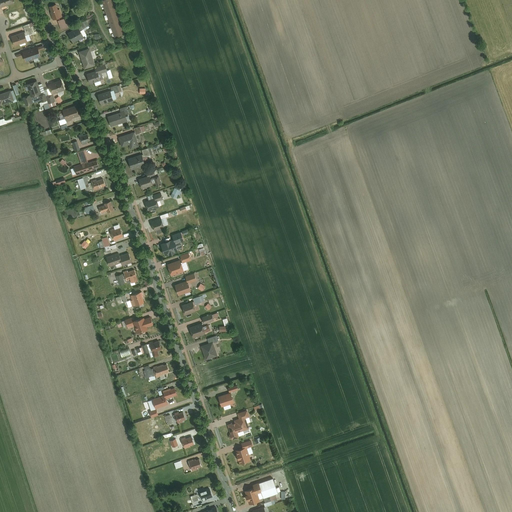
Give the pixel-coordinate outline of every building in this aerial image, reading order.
[(126,33),(114,0),(103,0),(102,0),(115,37),(126,33)] [(57,4),(50,6),(52,12),(51,12),(53,19),(63,16),(60,9),(59,9),(57,4)] [(66,21),(59,24),(61,29),(68,26),(66,21)] [(84,36),(79,27),(68,33),(73,42),(84,36)] [(28,41),(24,31),(11,36),(15,46),(28,41)] [(26,62),(42,56),(38,47),(23,53),(26,62)] [(95,65),(90,48),(79,51),(85,68),(95,65)] [(96,71),(87,74),(90,83),(101,80),(99,73),(108,70),(106,63),(95,67),(96,71)] [(65,89),(61,79),(48,84),(52,94),(65,89)] [(41,93),(37,80),(27,84),(31,97),(41,93)] [(0,104),(14,100),(11,90),(0,93),(0,104)] [(113,101),(110,90),(97,94),(100,105),(113,101)] [(80,116),(76,105),(63,110),(67,120),(80,116)] [(128,121),(125,110),(108,116),(111,126),(128,121)] [(0,124),(22,119),(21,115),(5,119),(5,118),(0,118),(0,124)] [(134,128),(136,134),(146,131),(145,125),(134,128)] [(140,146),(135,131),(118,137),(122,146),(129,144),(131,149),(140,146)] [(83,144),(88,142),(87,141),(90,140),(88,133),(84,135),(84,134),(79,135),(83,144)] [(77,140),(72,142),(76,151),(81,149),(77,140)] [(146,164),(142,153),(128,158),(132,169),(146,164)] [(100,166),(98,159),(74,167),(76,174),(100,166)] [(154,170),(147,172),(148,176),(139,178),(142,188),(154,185),(153,183),(151,178),(151,176),(155,174),(154,170)] [(162,185),(159,176),(151,178),(153,183),(156,182),(157,186),(162,185)] [(97,179),(92,180),(95,190),(101,188),(100,187),(106,185),(104,178),(98,180),(97,179)] [(183,191),(175,187),(171,195),(177,198),(178,194),(181,195),(183,191)] [(163,199),(161,192),(153,195),(155,199),(146,202),(149,211),(159,207),(157,201),(163,199)] [(115,210),(111,200),(104,203),(105,205),(99,207),(101,213),(107,210),(108,212),(115,210)] [(84,207),(85,214),(90,213),(90,214),(95,212),(93,205),(84,207)] [(165,227),(161,218),(152,222),(155,230),(165,227)] [(111,229),(114,240),(119,239),(119,238),(123,236),(119,224),(114,226),(114,228),(111,229)] [(185,241),(182,231),(172,234),(173,239),(161,243),(165,255),(179,250),(178,248),(182,247),(180,242),(185,241)] [(108,236),(102,238),(106,251),(117,247),(116,243),(111,245),(108,236)] [(88,238),(81,244),(85,248),(92,242),(88,238)] [(132,262),(129,252),(120,255),(119,253),(107,257),(110,266),(121,262),(122,265),(132,262)] [(184,271),(180,259),(168,263),(172,275),(184,271)] [(128,270),(124,271),(127,280),(130,279),(131,282),(135,280),(134,278),(137,277),(135,269),(129,271),(128,270)] [(116,275),(119,285),(126,283),(123,273),(116,275)] [(187,280),(176,284),(179,294),(191,290),(188,282),(197,279),(195,273),(185,276),(187,280)] [(142,291),(131,295),(133,299),(130,300),(132,306),(144,302),(142,296),(144,295),(142,291)] [(118,303),(127,300),(125,294),(116,297),(118,303)] [(197,310),(193,301),(181,305),(185,315),(197,310)] [(214,317),(219,316),(218,311),(202,317),(204,323),(214,320),(214,317)] [(145,316),(133,320),(137,332),(148,328),(148,326),(154,324),(151,316),(145,318),(145,316)] [(206,333),(202,322),(189,327),(193,337),(206,333)] [(159,339),(150,343),(154,356),(159,355),(157,350),(162,348),(159,339)] [(218,355),(213,340),(201,345),(206,359),(218,355)] [(122,357),(131,354),(130,347),(120,350),(122,357)] [(143,370),(146,377),(153,375),(150,364),(144,366),(145,369),(143,370)] [(157,365),(154,366),(157,376),(165,374),(164,372),(169,370),(167,364),(163,365),(163,364),(158,366),(157,365)] [(164,394),(153,398),(156,408),(169,404),(167,398),(173,396),(173,395),(177,394),(175,388),(171,389),(171,388),(163,390),(164,394)] [(231,391),(219,395),(222,406),(235,402),(231,391)] [(251,416),(249,408),(237,412),(239,417),(233,419),(234,421),(227,423),(231,433),(229,436),(230,438),(232,439),(239,436),(237,431),(250,427),(247,417),(251,416)] [(167,423),(173,422),(170,411),(164,412),(167,423)] [(175,413),(178,423),(183,421),(183,420),(186,419),(183,411),(179,413),(179,411),(175,413)] [(182,439),(185,447),(191,445),(190,444),(194,443),(192,436),(187,438),(187,437),(182,439)] [(173,447),(179,444),(176,438),(170,440),(173,447)] [(235,450),(239,463),(251,459),(248,447),(254,445),(252,439),(242,442),(244,447),(235,450)] [(193,459),(189,460),(192,470),(199,468),(198,466),(202,465),(199,458),(196,459),(196,458),(193,459)] [(176,468),(183,466),(181,459),(174,462),(176,468)] [(259,482),(262,492),(264,497),(278,492),(273,477),(259,482)] [(262,492),(259,482),(253,484),(254,487),(245,490),(249,503),(260,500),(258,493),(262,492)] [(204,489),(200,490),(203,500),(206,499),(206,498),(213,496),(210,488),(204,489)]
